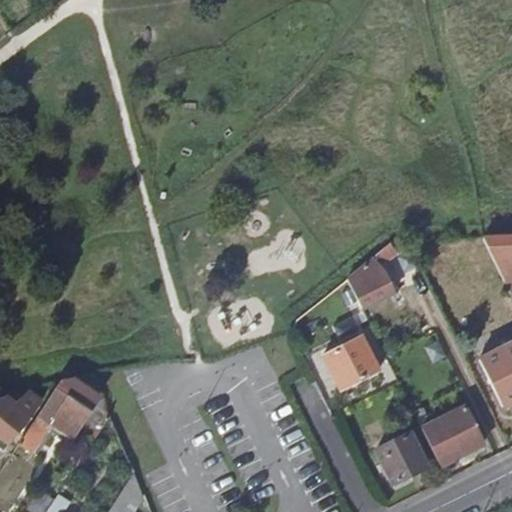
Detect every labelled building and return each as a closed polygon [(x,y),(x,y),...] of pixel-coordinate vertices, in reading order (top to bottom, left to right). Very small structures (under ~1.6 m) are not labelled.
[(511,236),(483,237),(492,255),(510,255),(511,254),(511,236)] [(394,242),(371,260),(378,267),(400,249),(394,242)] [(492,255),(511,294),(511,259),(510,255),(492,255)] [(371,260),(347,279),(362,309),(393,293),(382,272),(378,267),(371,260)] [(341,389),(378,370),(361,337),(324,356),(341,389)] [(504,407),(511,402),(511,351),(483,366),(504,407)] [(93,376),(72,380),(85,388),(97,384),(93,376)] [(72,380),(60,382),(19,443),(18,445),(31,453),(69,398),(89,411),(98,397),(85,388),(72,380)] [(0,449),(4,453),(38,406),(27,393),(13,404),(9,401),(0,401),(0,449)] [(95,440),(111,416),(103,398),(82,431),(95,440)] [(422,428),(441,466),(483,445),(464,407),(422,428)] [(393,484),(427,467),(410,434),(376,451),(393,484)] [(134,471),(108,511),(131,511),(143,493),(134,471)] [(24,511),(47,511),(54,501),(38,491),(24,511)] [(47,511),(63,511),(69,503),(58,496),(54,501),(47,511)]
